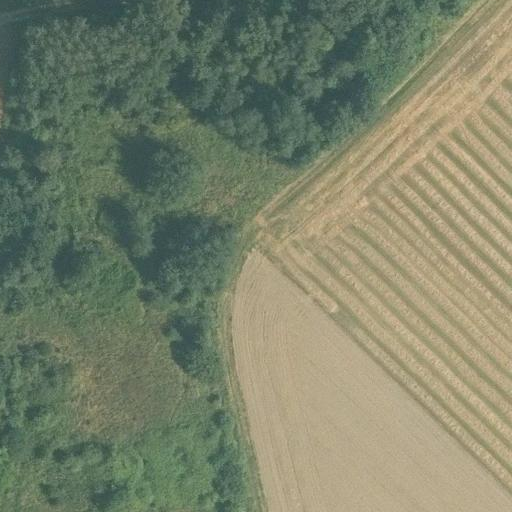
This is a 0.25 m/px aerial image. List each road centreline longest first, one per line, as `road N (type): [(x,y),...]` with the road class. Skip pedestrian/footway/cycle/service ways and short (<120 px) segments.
road 1 (track): [(262,511),(221,339),(228,269),(251,230),(489,0)]
road 2 (track): [(203,0),(0,26)]
